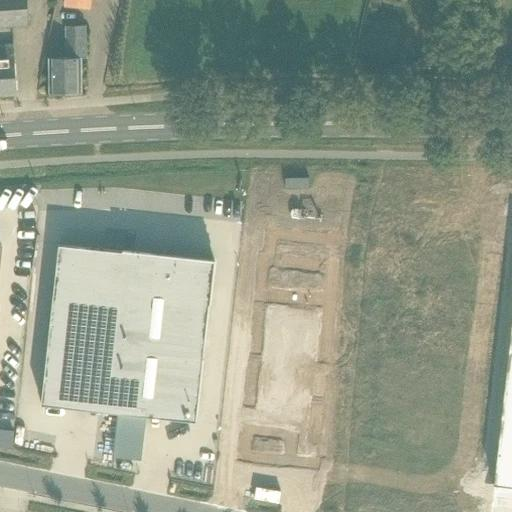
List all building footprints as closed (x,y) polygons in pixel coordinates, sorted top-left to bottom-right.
[(0,0),(0,28),(28,27),(26,0),(0,0)] [(65,0),(65,7),(89,9),(90,0),(65,0)] [(49,61),(50,93),(81,93),(80,59),(85,59),(85,26),(67,26),(68,61),(49,61)] [(0,95),(16,95),(13,47),(0,47),(0,95)] [(266,227),(241,459),(248,460),(248,456),(308,462),(311,436),(316,436),(338,235),(266,227)] [(363,231),(349,360),(479,374),(493,246),(487,245),(404,235),(404,236),(363,231)] [(41,405),(196,422),(214,261),(58,244),(41,405)] [(511,361),(496,504),(511,505),(511,361)]
